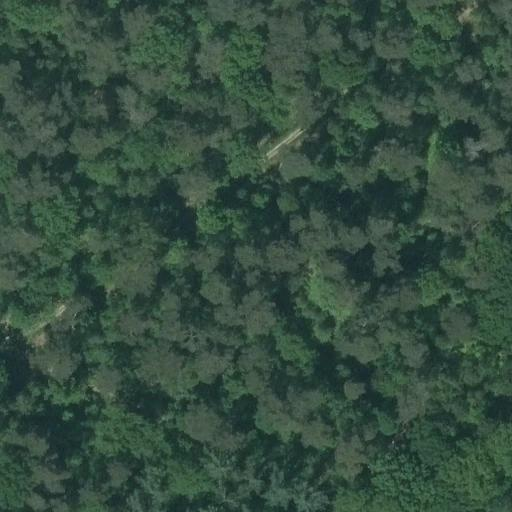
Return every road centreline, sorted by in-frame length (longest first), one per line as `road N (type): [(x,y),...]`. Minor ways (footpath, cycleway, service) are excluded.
road 1 (track): [(468,0),(142,263),(1,347)]
road 2 (track): [(338,503),(33,369),(1,347)]
road 3 (track): [(338,503),(403,431),(511,272)]
